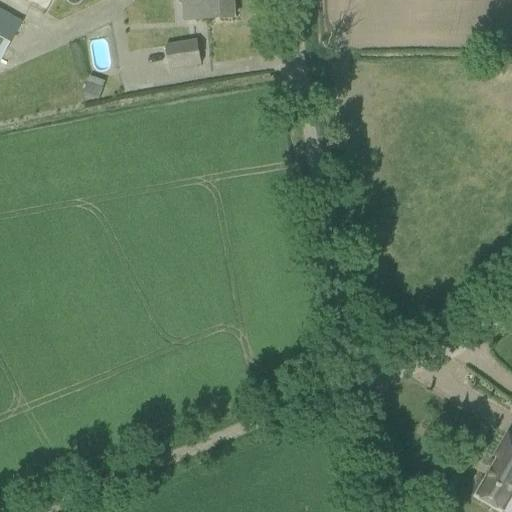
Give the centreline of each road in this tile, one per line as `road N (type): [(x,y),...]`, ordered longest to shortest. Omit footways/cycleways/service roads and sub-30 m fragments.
road 1 (unclassified): [(357,386),(306,108),(296,0)]
road 2 (track): [(357,386),(53,511)]
road 3 (unclassified): [(357,386),(443,355),(511,305)]
road 4 (unclassified): [(380,511),(357,386)]
